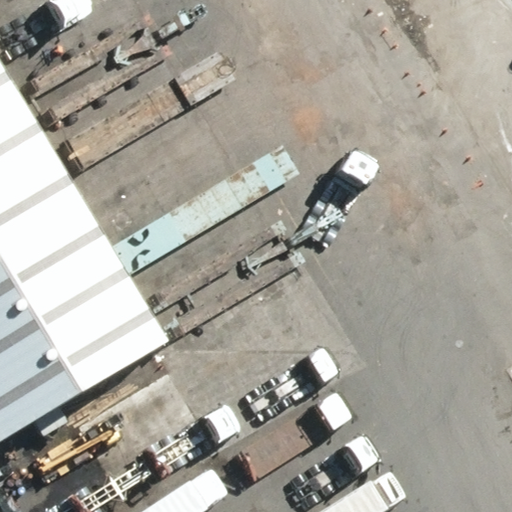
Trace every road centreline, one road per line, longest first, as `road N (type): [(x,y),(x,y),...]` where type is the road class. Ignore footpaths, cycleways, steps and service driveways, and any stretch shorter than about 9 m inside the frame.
road 1 (unknown): [(394,291),(248,0)]
road 2 (unknown): [(504,511),(394,291)]
road 3 (unknown): [(394,291),(511,232)]
